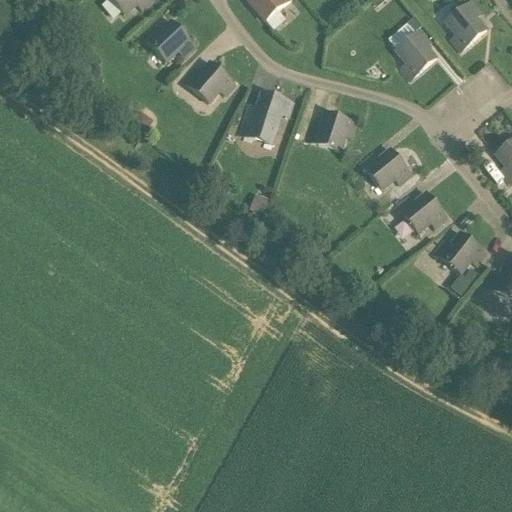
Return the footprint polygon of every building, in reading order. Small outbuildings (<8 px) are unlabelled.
[(153,5),(149,0),(106,0),(124,20),(137,9),(141,15),(153,5)] [(286,0),(247,0),(244,2),(265,27),(291,5),(286,0)] [(480,18),(470,6),(444,27),(455,40),(449,44),(460,57),(485,35),(475,23),(480,18)] [(171,27),(160,37),(155,32),(143,43),(165,68),(178,56),(182,61),(194,51),(171,27)] [(425,51),(430,47),(420,34),(394,56),(405,68),(399,73),(410,85),(435,64),(425,51)] [(209,68),(199,79),(194,75),(183,88),(209,109),(219,96),(225,101),(235,89),(209,68)] [(291,108),(261,97),(256,112),(249,110),(240,140),(271,150),(281,120),(287,122),(291,108)] [(144,138),(153,125),(141,116),(132,129),(144,138)] [(356,128),(324,118),(319,133),(312,131),(307,147),(339,157),(344,141),(351,143),(356,128)] [(511,144),(495,159),(505,172),(500,176),(510,189),(511,187),(511,144)] [(389,155),(378,164),(373,159),(360,170),(381,195),(394,184),(399,190),(410,180),(389,155)] [(265,219),(270,203),(255,198),(250,214),(265,219)] [(425,198),(414,208),(409,202),(396,213),(417,238),(430,228),(435,233),(446,223),(425,198)] [(470,266),(476,270),(485,258),(459,238),(450,250),(444,245),(434,259),(460,279),(470,266)] [(511,269),(506,266),(499,280),(493,277),(486,292),(511,304),(511,269)] [(464,299),(478,276),(467,270),(453,292),(464,299)] [(511,361),(502,363),(505,375),(511,373),(511,361)]
